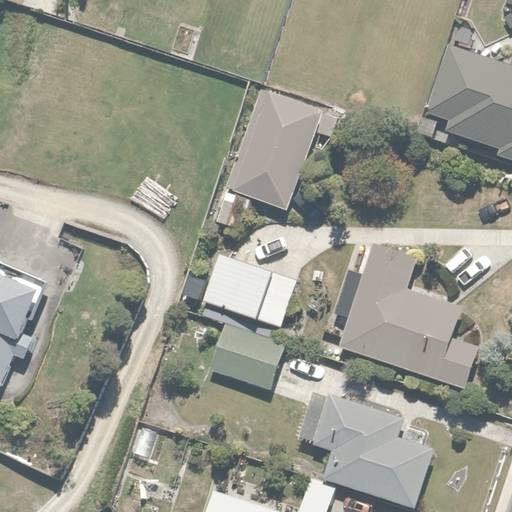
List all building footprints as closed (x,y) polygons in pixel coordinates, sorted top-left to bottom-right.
[(511,52),(509,61),(482,52),(446,40),(422,110),(445,118),(441,130),(497,149),(494,158),(511,164),(511,52)] [(260,88),(224,187),(288,210),(324,112),(260,88)] [(251,200),(225,191),(215,218),(241,228),(251,200)] [(345,315),(336,344),(467,387),(481,345),(450,335),(461,302),(407,284),(416,254),(372,240),(361,276),(345,271),(332,311),(345,315)] [(299,281),(215,253),(200,301),(284,328),(299,281)] [(0,375),(11,348),(24,353),(30,338),(14,331),(23,309),(31,313),(44,281),(0,263),(0,375)] [(224,323),(208,369),(270,389),(285,344),(224,323)] [(395,436),(402,413),(313,384),(295,438),(326,448),(318,476),(415,507),(434,448),(395,436)] [(201,511),(324,511),(333,486),(311,478),(299,511),(284,511),(209,488),(201,511)]
